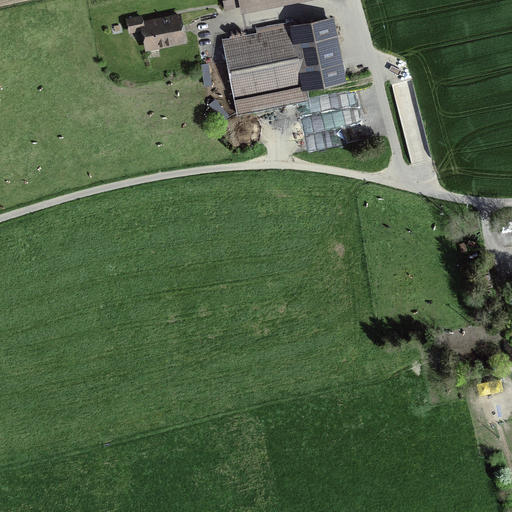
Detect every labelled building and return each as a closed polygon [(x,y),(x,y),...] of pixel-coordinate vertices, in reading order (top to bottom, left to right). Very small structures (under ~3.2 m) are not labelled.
[(222,0),(224,9),(240,6),(241,12),(303,0),(222,0)] [(143,14),(126,17),(129,33),(142,30),(145,50),(187,42),(182,11),(143,19),(143,14)] [(222,38),(237,113),(309,99),(307,88),(347,81),(334,15),(291,23),(290,21),(257,27),(257,32),(222,38)] [(213,85),(209,62),(201,64),(205,86),(213,85)] [(230,115),(215,98),(209,103),(223,121),(230,115)] [(469,238),(468,244),(476,246),(478,240),(469,238)] [(467,250),(464,241),(458,243),(461,252),(467,250)]
